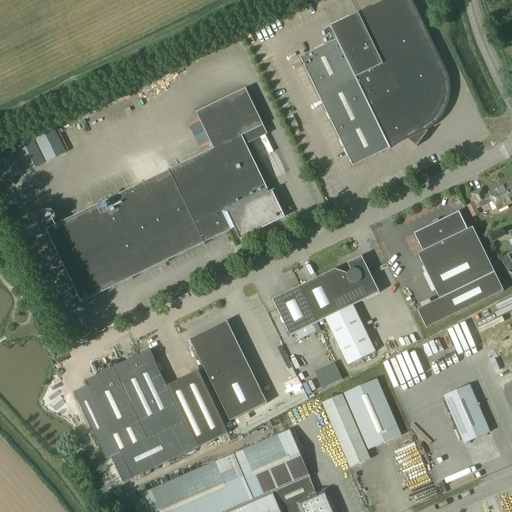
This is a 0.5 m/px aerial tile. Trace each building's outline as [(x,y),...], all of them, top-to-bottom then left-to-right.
[(372,42),(358,13),(331,27),(337,40),(300,58),(353,167),(390,149),(388,145),(405,137),(416,146),(417,147),(428,132),(427,131),(427,132),(423,128),(429,124),(435,119),(439,113),(443,106),(445,99),(446,92),(445,84),(444,77),(443,74),(442,72),(428,43),(430,42),(423,30),(422,31),(417,20),(372,42)] [(259,61),(282,48),(269,22),(245,34),(259,61)] [(263,126),(246,89),(196,113),(214,149),(46,230),(81,303),(235,228),(240,240),(259,231),(256,226),(265,221),(268,220),(270,218),(271,216),(272,214),(273,211),(273,208),(273,206),(272,203),(267,194),(271,193),(271,192),(267,194),(266,192),(268,190),(242,136),(263,126)] [(0,177),(1,181),(24,172),(15,148),(0,154),(0,177)] [(511,201),(511,182),(490,194),(490,195),(485,197),(481,190),(472,194),(478,207),(487,203),(487,202),(492,199),(497,209),(511,201)] [(474,203),(467,207),(472,218),(480,214),(474,203)] [(468,230),(459,212),(414,234),(423,252),(418,254),(440,299),(418,310),(427,329),(504,291),(473,228),(468,230)] [(506,235),(502,228),(490,235),(493,242),(506,235)] [(335,270),(300,287),(317,323),(325,319),(348,365),(375,352),(353,306),(379,293),(362,257),(348,264),(350,268),(348,270),(346,271),(345,273),(335,270)] [(300,287),(273,300),(290,336),(317,323),(300,287)] [(267,404),(227,322),(190,340),(230,422),(267,404)] [(150,351),(113,368),(139,423),(138,423),(146,441),(111,458),(123,483),(228,434),(198,372),(166,386),(154,360),(150,351)] [(404,354),(382,364),(393,389),(415,379),(404,354)] [(85,382),(87,386),(73,393),(105,460),(111,458),(146,441),(138,423),(139,423),(113,368),(95,376),(96,377),(85,382)] [(401,436),(377,380),(322,403),(350,468),(370,459),(366,451),(401,436)] [(490,433),(470,386),(444,397),(464,444),(490,433)] [(269,419),(308,400),(305,393),(266,412),(269,419)] [(293,408),(297,418),(320,408),(316,398),(293,408)] [(317,496),(289,431),(133,499),(138,511),(335,511),(326,492),(317,496)]
